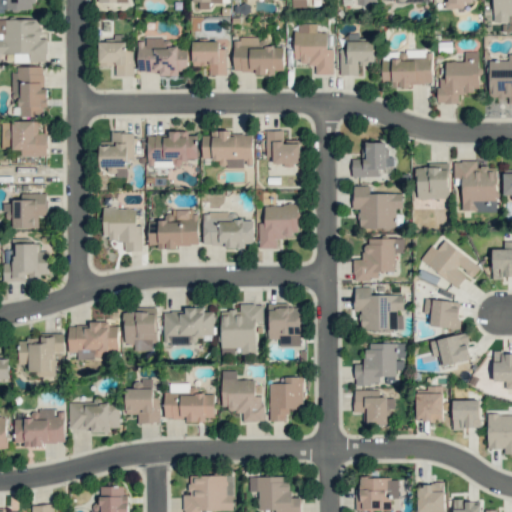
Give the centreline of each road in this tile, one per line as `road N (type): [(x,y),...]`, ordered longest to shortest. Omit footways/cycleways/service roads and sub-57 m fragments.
road 1 (residential): [(511,487),(426,448),(181,450),(0,480)]
road 2 (residential): [(82,104),(347,103),(433,128),(511,130)]
road 3 (residential): [(328,102),(332,511)]
road 4 (residential): [(81,0),(81,294)]
road 5 (residential): [(331,276),(150,279),(81,294)]
